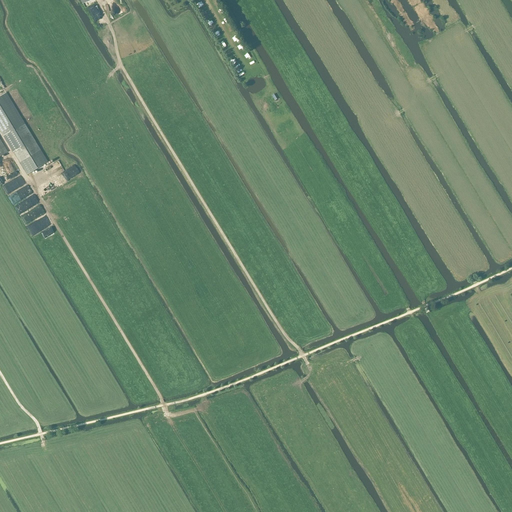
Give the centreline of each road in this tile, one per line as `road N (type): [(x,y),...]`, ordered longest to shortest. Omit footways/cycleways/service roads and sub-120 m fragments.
road 1 (track): [(0,443),(210,393),(511,268)]
road 2 (track): [(109,24),(134,89),(303,356)]
road 3 (track): [(205,407),(167,415),(36,193)]
